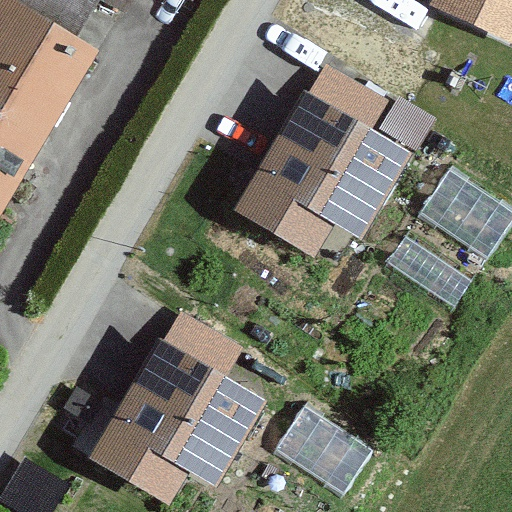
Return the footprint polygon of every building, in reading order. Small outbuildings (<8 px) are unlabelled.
[(0,0),(0,201),(96,45),(19,0),(0,0)] [(511,0),(424,0),(423,4),(511,43),(511,0)] [(408,148),(302,87),(232,209),(311,255),(334,215),(360,230),(408,148)] [(411,147),(434,111),(399,88),(376,125),(411,147)] [(511,203),(442,160),(413,208),(482,251),(511,203)] [(266,398),(155,330),(82,449),(172,504),(191,472),(212,485),(266,398)] [(377,441),(305,395),(270,451),(341,496),(377,441)] [(4,502),(33,511),(47,511),(61,471),(19,457),(4,502)]
